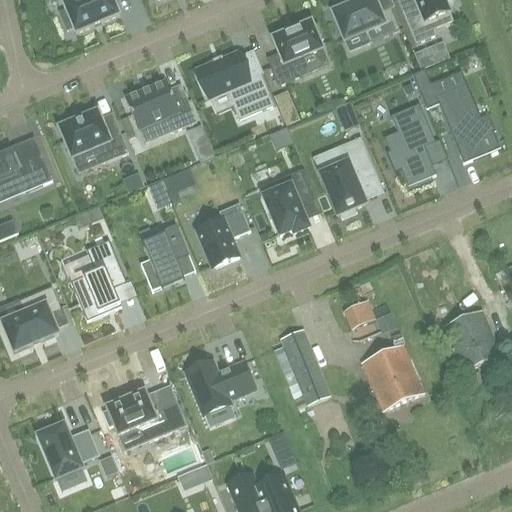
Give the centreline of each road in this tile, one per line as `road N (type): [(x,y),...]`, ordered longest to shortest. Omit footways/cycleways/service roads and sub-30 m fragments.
road 1 (residential): [(511,473),(420,511),(35,511),(0,428)]
road 2 (residential): [(511,185),(0,398)]
road 3 (residential): [(26,97),(257,0)]
